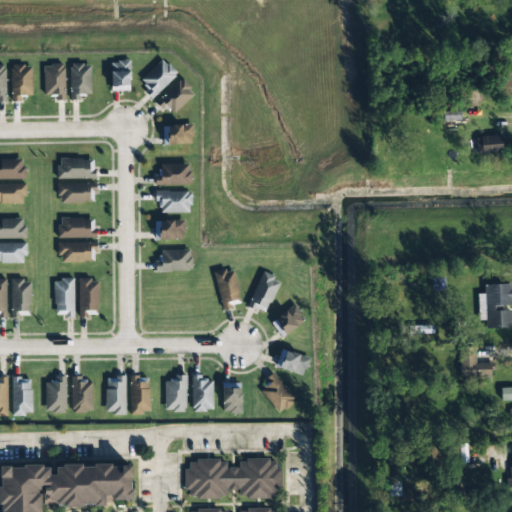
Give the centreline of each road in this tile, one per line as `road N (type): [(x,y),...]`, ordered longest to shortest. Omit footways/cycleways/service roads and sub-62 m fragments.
road 1 (residential): [(0,130),(111,128),(123,137),(125,345)]
road 2 (residential): [(0,346),(239,345)]
